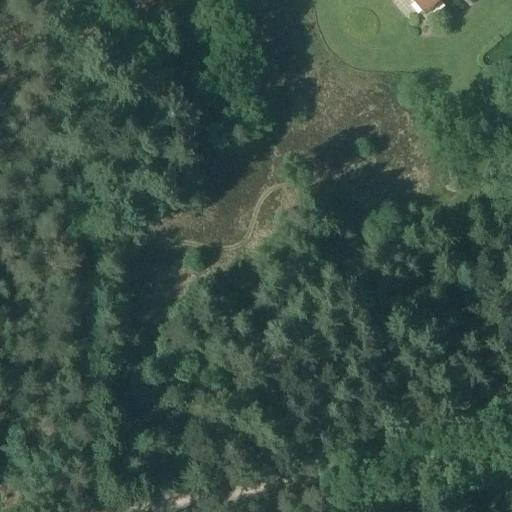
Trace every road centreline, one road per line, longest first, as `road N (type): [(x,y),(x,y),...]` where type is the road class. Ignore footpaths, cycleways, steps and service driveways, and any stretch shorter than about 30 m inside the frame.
road 1 (track): [(92,511),(51,0)]
road 2 (track): [(161,511),(511,452)]
